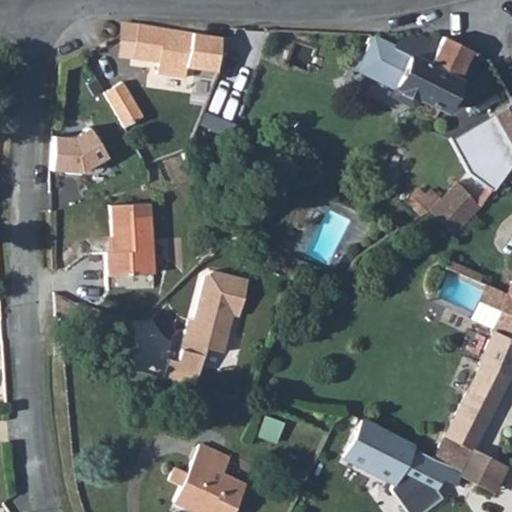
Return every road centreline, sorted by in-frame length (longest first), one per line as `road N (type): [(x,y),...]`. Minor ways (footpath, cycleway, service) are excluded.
road 1 (residential): [(35,2),(27,229),(40,488),(51,511)]
road 2 (residential): [(179,0),(339,0)]
